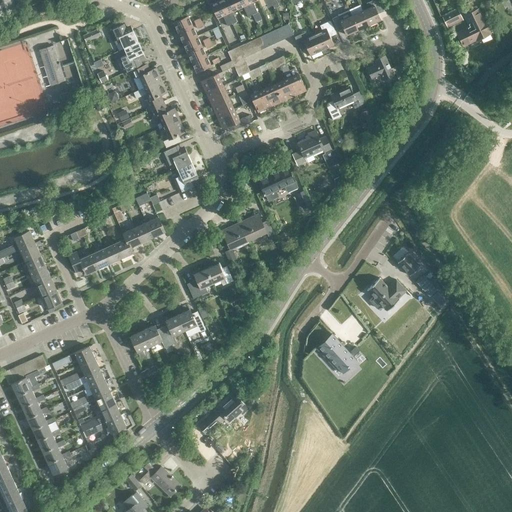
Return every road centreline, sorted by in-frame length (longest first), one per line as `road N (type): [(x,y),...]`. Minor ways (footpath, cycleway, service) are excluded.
road 1 (residential): [(213,156),(308,119),(324,63),(395,35)]
road 2 (secondary): [(156,425),(260,332),(307,259)]
road 3 (secondary): [(307,259),(414,125),(434,82)]
road 4 (residential): [(99,310),(216,202),(213,156)]
road 5 (residential): [(213,156),(147,17)]
road 6 (secondary): [(53,511),(156,425)]
road 7 (residential): [(85,316),(50,236),(91,218)]
road 8 (residential): [(156,425),(99,310)]
